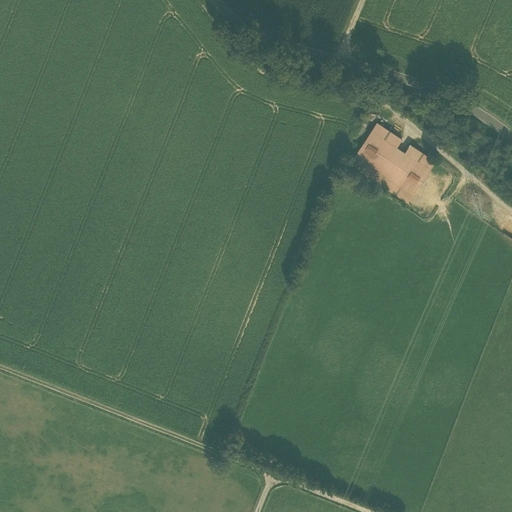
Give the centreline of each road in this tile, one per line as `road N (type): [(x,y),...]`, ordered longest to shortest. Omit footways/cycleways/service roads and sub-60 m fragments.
road 1 (tertiary): [(511,140),(407,83),(245,35),(215,0)]
road 2 (track): [(0,365),(272,473)]
road 3 (track): [(511,114),(443,75),(344,47)]
road 4 (track): [(511,211),(388,107)]
